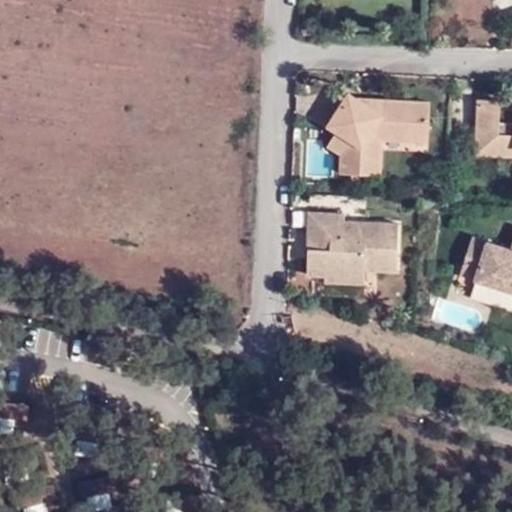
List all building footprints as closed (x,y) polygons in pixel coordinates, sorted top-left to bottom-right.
[(374,108),(360,99),(349,93),(329,125),(336,130),(328,145),(342,155),(342,174),(380,175),(381,139),(405,140),(405,129),(429,131),(430,102),(382,100),(381,108),(374,108)] [(382,100),(360,99),(374,108),(381,108),(382,100)] [(511,122),(500,122),(501,100),(480,99),(478,153),(511,154),(511,122)] [(405,129),(405,140),(428,141),(429,131),(405,129)] [(310,213),(310,236),(319,237),(319,249),(309,248),(309,275),(326,275),(326,281),(365,283),(365,269),(398,270),(399,224),(345,222),(346,215),(310,213)] [(319,237),(310,236),(309,248),(319,249),(319,237)] [(511,244),(511,248),(473,236),(461,274),(511,290),(511,244)]
